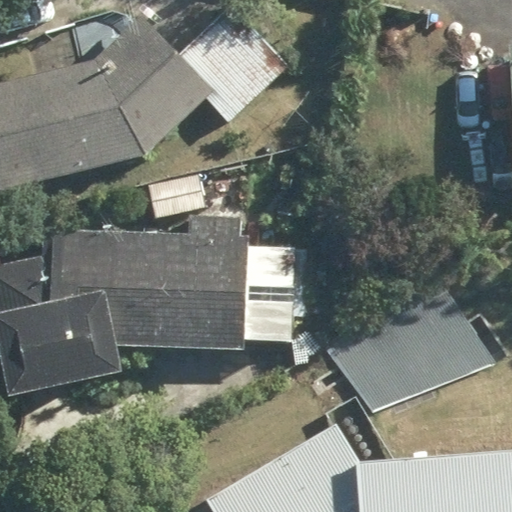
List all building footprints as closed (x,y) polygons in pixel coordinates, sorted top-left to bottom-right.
[(0,193),(2,201),(148,161),(210,105),(230,127),(286,77),(224,7),(169,56),(139,23),(91,67),(0,91),(0,193)] [(511,42),(503,44),(511,174),(511,42)] [(201,174),(144,184),(149,218),(207,208),(201,174)] [(247,251),(247,213),(184,212),(184,233),(45,231),(45,256),(0,264),(0,388),(2,399),(117,375),(111,347),(295,349),(296,252),(247,251)] [(375,411),(495,372),(459,293),(327,352),(375,411)] [(511,511),(511,447),(354,461),(331,441),(218,503),(223,511),(511,511)]
